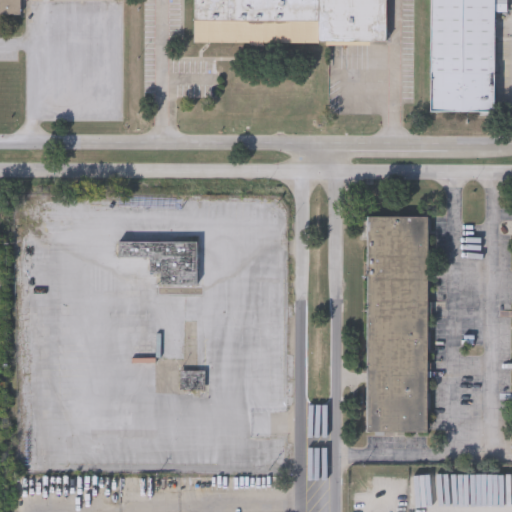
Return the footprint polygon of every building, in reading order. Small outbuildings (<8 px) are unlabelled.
[(20,0),(20,15),(0,15),(0,0),(20,0)] [(384,0),(384,43),(192,43),(192,0),(384,0)] [(428,113),(428,0),(505,0),(505,12),(493,12),(492,113),(428,113)] [(365,433),(365,216),(426,216),(426,433),(365,433)] [(158,284),(158,242),(196,242),(196,284),(158,284)]
